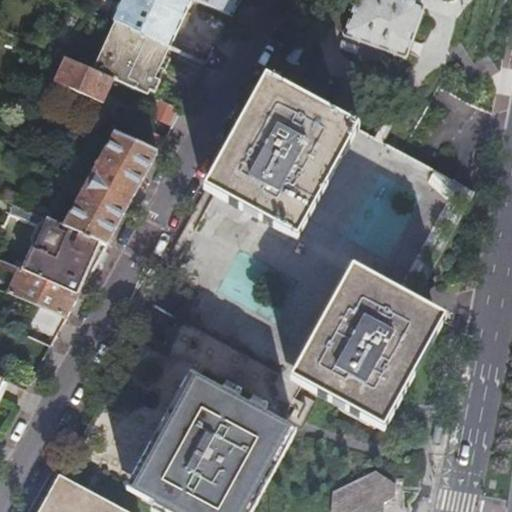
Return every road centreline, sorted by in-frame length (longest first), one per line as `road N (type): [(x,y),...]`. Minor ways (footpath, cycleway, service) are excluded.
road 1 (residential): [(276,0),(0,498)]
road 2 (primary): [(511,206),(449,511)]
